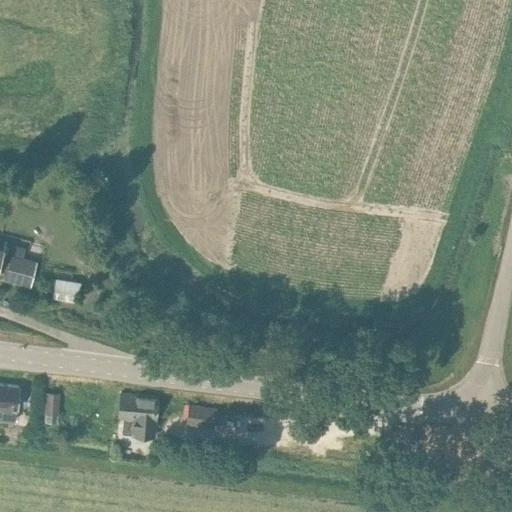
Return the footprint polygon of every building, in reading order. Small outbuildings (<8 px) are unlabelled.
[(37,261),(22,257),(25,248),(13,244),(3,279),(30,286),(37,261)] [(80,279),(56,276),(55,278),(55,283),(53,299),(78,302),(80,279)] [(0,383),(0,419),(14,421),(18,386),(0,383)] [(45,392),(44,413),(58,414),(59,393),(45,392)] [(118,416),(123,416),(121,433),(153,436),(157,397),(121,394),(118,416)] [(188,405),(185,422),(211,426),(214,408),(188,405)]
